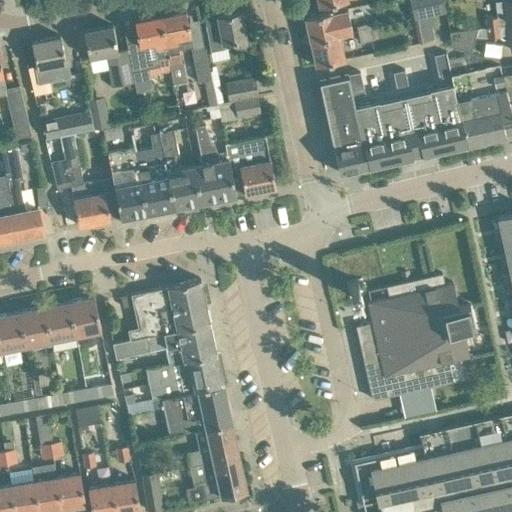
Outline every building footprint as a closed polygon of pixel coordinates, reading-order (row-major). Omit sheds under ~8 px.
[(425,14),(444,10),(445,10),(442,0),(422,0),(423,2),(425,14)] [(496,15),(485,16),(486,27),(511,23),(511,0),(496,0),(494,0),(496,15)] [(321,12),(305,16),(306,20),(310,40),(340,33),(352,31),(347,7),(321,12)] [(189,20),(188,20),(186,9),(161,14),(167,43),(174,82),(187,80),(183,61),(182,61),(180,52),(179,52),(178,48),(193,45),(189,24),(189,20)] [(223,41),(246,37),(241,10),(204,17),(207,30),(211,50),(225,47),(223,41)] [(174,82),(167,43),(161,14),(135,19),(137,30),(136,30),(137,34),(138,34),(139,44),(154,41),(155,45),(157,56),(160,71),(170,69),(173,83),(174,82)] [(511,49),(511,23),(486,27),(487,37),(500,36),(504,38),(510,37),(511,49)] [(84,29),(89,56),(105,53),(111,84),(134,80),(128,52),(127,48),(118,50),(113,24),(84,29)] [(360,42),(373,39),(374,39),(371,27),(357,30),(360,42)] [(463,49),(471,51),(478,28),(464,29),(449,31),(451,46),(463,49)] [(315,64),(346,57),(340,33),(310,40),(315,64)] [(60,34),(31,40),(40,80),(40,82),(69,76),(68,74),(66,61),(60,34)] [(205,47),(192,50),(199,81),(211,78),(205,47)] [(144,48),(128,52),(134,80),(149,77),(144,48)] [(446,51),(434,54),(439,76),(451,74),(450,72),(446,51)] [(498,61),(450,72),(451,74),(453,82),(467,142),(468,142),(468,141),(485,137),(485,138),(505,134),(510,133),(511,132),(511,109),(501,65),(498,56),(497,56),(498,61)] [(511,63),(501,65),(511,109),(511,63)] [(404,68),(393,71),(396,86),(408,83),(404,68)] [(360,71),(350,73),(355,95),(365,93),(360,71)] [(329,126),(359,119),(356,103),(354,96),(355,95),(350,73),(348,73),(348,74),(319,80),(321,88),(320,88),(329,126)] [(229,100),(257,95),(254,76),(226,81),(229,100)] [(379,98),(356,103),(359,119),(369,164),(382,161),(390,160),(391,159),(399,158),(413,155),(411,146),(420,144),(422,153),(436,149),(444,148),(445,147),(453,146),(467,142),(453,82),(429,87),(431,93),(380,104),(379,98)] [(16,137),(31,133),(19,83),(18,84),(18,85),(19,85),(20,88),(5,92),(16,137)] [(257,95),(234,99),(237,115),(241,114),(260,111),(257,95)] [(90,113),(93,127),(95,127),(110,124),(106,106),(90,110),(90,113)] [(90,110),(43,119),(47,138),(60,135),(74,132),(94,128),(93,127),(90,113),(90,110)] [(339,171),(369,164),(359,119),(329,126),(339,171)] [(238,192),(226,141),(225,142),(227,151),(216,153),(204,122),(194,125),(202,162),(193,163),(201,199),(201,200),(236,193),(238,192)] [(120,123),(103,127),(105,139),(122,136),(120,123)] [(173,127),(158,130),(173,206),(201,200),(201,199),(193,163),(178,166),(175,156),(178,155),(173,127)] [(137,148),(134,149),(146,211),(173,206),(158,130),(148,132),(151,146),(137,148)] [(64,156),(50,160),(57,187),(71,184),(78,224),(79,224),(110,218),(120,216),(114,186),(88,192),(86,180),(83,181),(74,132),(60,135),(64,156)] [(245,191),(275,185),(265,133),(226,141),(238,192),(238,182),(243,181),(245,191)] [(22,177),(15,144),(0,146),(0,148),(5,174),(18,236),(43,231),(38,205),(25,207),(18,177),(22,177)] [(120,216),(146,211),(134,145),(108,149),(108,150),(107,150),(111,169),(114,186),(120,216)] [(0,239),(18,236),(5,174),(0,174),(0,239)] [(44,185),(39,186),(43,205),(49,204),(44,185)] [(511,511),(511,211),(498,215),(511,279),(511,411),(419,432),(422,445),(354,461),(363,503),(364,503),(364,502),(378,499),(383,507),(386,511),(511,511)] [(372,397),(466,376),(461,356),(469,354),(463,329),(475,326),(470,303),(458,306),(453,281),(445,282),(442,272),(368,288),(370,299),(368,300),(372,320),(356,324),(372,397)] [(133,303),(140,334),(210,320),(200,277),(131,292),(133,303)] [(131,292),(121,294),(123,305),(133,303),(131,292)] [(101,326),(95,300),(94,294),(67,300),(74,332),(101,326)] [(49,337),(74,332),(67,300),(42,305),(49,337)] [(24,342),(49,337),(42,305),(17,310),(24,342)] [(0,346),(24,342),(17,310),(0,313),(0,346)] [(167,361),(216,350),(210,320),(140,334),(112,340),(116,355),(163,345),(167,361)] [(161,395),(223,381),(216,350),(167,361),(146,367),(152,397),(161,395)] [(127,366),(118,368),(120,377),(129,375),(127,366)] [(85,386),(88,398),(114,393),(111,381),(85,386)] [(205,425),(231,419),(223,381),(161,395),(169,433),(205,425)] [(85,386),(64,390),(67,401),(88,398),(85,386)] [(42,394),(35,395),(37,407),(57,403),(55,392),(42,394)] [(133,392),(124,394),(126,402),(135,400),(133,392)] [(35,395),(16,398),(17,410),(37,407),(35,395)] [(75,407),(78,425),(100,421),(97,403),(75,407)] [(52,455),(50,441),(45,413),(37,414),(42,442),(39,443),(41,457),(52,455)] [(189,464),(239,453),(231,419),(205,425),(209,444),(185,449),(189,464)] [(52,455),(64,453),(61,439),(50,441),(52,455)] [(117,460),(129,458),(130,458),(127,445),(116,446),(117,460)] [(7,462),(18,460),(16,447),(4,449),(7,462)] [(82,452),(84,466),(96,464),(93,450),(82,452)] [(239,453),(189,464),(193,485),(202,483),(205,497),(246,488),(239,453)] [(80,469),(56,473),(62,506),(85,503),(85,501),(80,469)] [(147,508),(163,506),(157,470),(141,473),(147,508)] [(39,510),(62,506),(56,473),(33,477),(39,510)] [(15,511),(28,511),(39,510),(33,477),(10,481),(15,511)] [(116,511),(125,511),(140,510),(135,477),(111,481),(116,511)] [(15,511),(10,481),(0,482),(0,511),(15,511)] [(92,511),(116,511),(111,481),(88,484),(92,511)]
